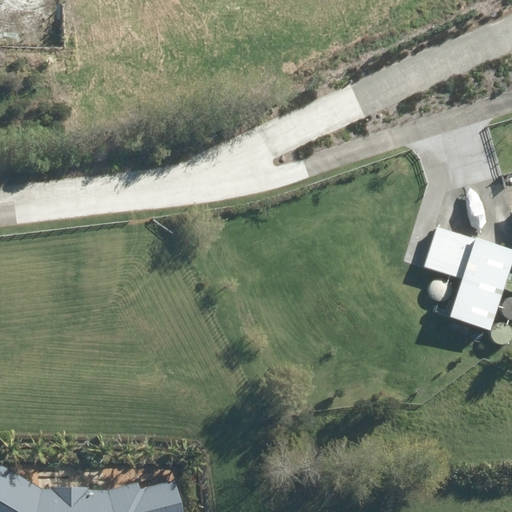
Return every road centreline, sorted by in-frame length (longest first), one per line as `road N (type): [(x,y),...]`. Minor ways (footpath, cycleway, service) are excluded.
road 1 (residential): [(0,201),(188,176),(511,16)]
road 2 (track): [(188,176),(278,170),(511,102)]
